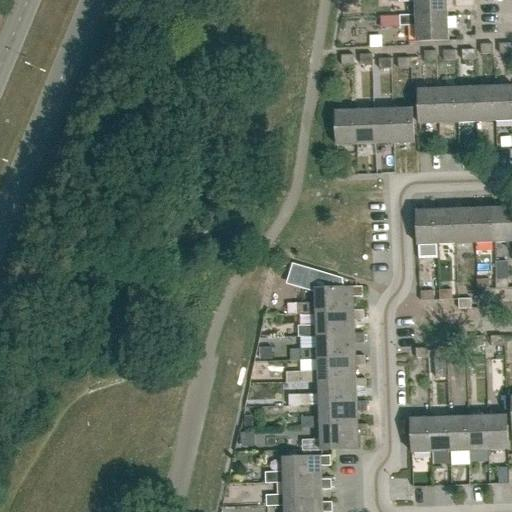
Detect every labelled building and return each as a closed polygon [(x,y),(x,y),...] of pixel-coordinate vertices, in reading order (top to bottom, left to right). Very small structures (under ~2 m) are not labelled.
[(448,16),(447,0),(398,0),(398,3),(415,2),(416,16),(416,17),(448,16)] [(416,17),(416,16),(399,16),(399,27),(416,26),(417,42),(449,41),(448,16),(416,17)] [(500,55),(511,55),(511,44),(500,44),(500,55)] [(481,55),(494,55),(493,45),(481,45),(481,55)] [(463,61),(475,60),(475,50),(462,51),(463,61)] [(444,61),(456,61),(456,51),(444,51),(444,61)] [(425,62),(438,61),(437,52),(425,52),(425,62)] [(361,65),(373,65),(373,55),(361,55),(361,65)] [(342,66),(354,66),(354,56),(342,56),(342,66)] [(380,70),(392,69),(392,59),(379,60),(380,70)] [(399,69),(411,69),(411,59),(398,59),(399,69)] [(511,87),(495,88),(496,122),(511,121),(511,87)] [(458,123),(477,122),(476,88),(457,89),(458,123)] [(477,122),(496,122),(495,88),(476,88),(477,122)] [(439,124),(458,123),(457,89),(438,90),(439,124)] [(420,124),(439,124),(438,90),(418,90),(420,124)] [(376,145),(394,144),(393,109),(374,110),(376,145)] [(393,109),(394,144),(414,143),(413,109),(393,109)] [(357,145),(376,145),(374,110),(355,111),(357,145)] [(337,146),(357,145),(355,111),(336,112),(337,146)] [(511,207),(493,208),(494,243),(506,242),(507,249),(511,248),(511,207)] [(475,243),(494,243),(493,208),(474,209),(475,243)] [(457,244),(475,243),(474,209),(456,210),(457,244)] [(418,246),(438,245),(437,210),(417,211),(418,246)] [(438,245),(457,244),(456,210),(437,210),(438,245)] [(496,288),(508,288),(508,278),(495,278),(496,288)] [(477,289),(480,289),(489,289),(489,279),(477,279),(477,289)] [(354,312),(354,311),(353,297),(363,296),(362,287),(315,289),(316,303),(297,304),(298,315),(316,314),(316,313),(354,312)] [(451,290),(439,290),(439,300),(452,300),(451,290)] [(420,301),(433,301),(433,291),(420,291),(420,301)] [(471,298),(460,299),(458,299),(458,309),(471,308),(471,298)] [(355,335),(355,334),(354,321),(363,320),(363,310),(354,311),(354,312),(316,313),(316,314),(316,326),(298,326),(299,338),(317,337),(317,336),(355,335)] [(355,357),(355,344),(364,343),(364,333),(355,334),(355,335),(317,336),(317,337),(317,349),(299,349),(299,361),(317,360),(317,359),(355,357)] [(492,346),(504,346),(503,336),(491,336),(492,346)] [(472,347),(485,347),(484,337),(472,337),(472,347)] [(260,348),(261,360),(273,359),(272,347),(260,348)] [(435,357),(447,357),(447,348),(447,347),(435,348),(435,357)] [(416,358),(429,357),(429,348),(416,348),(416,358)] [(356,380),(356,379),(356,367),(365,366),(365,356),(355,357),(317,359),(317,360),(318,372),(300,372),(287,373),(287,384),(300,384),(318,383),(318,381),(356,380)] [(454,367),(467,366),(467,356),(453,356),(454,367)] [(319,404),(357,403),(357,390),(366,389),(366,379),(356,379),(356,380),(318,381),(318,383),(319,395),(290,396),(290,407),(319,406),(319,404)] [(358,426),(358,425),(357,412),(367,412),(366,403),(357,403),(319,404),(319,406),(319,418),(301,418),(302,429),(320,428),(320,427),(358,426)] [(487,416),(488,451),(508,450),(507,415),(487,416)] [(470,451),(488,451),(487,416),(468,417),(470,451)] [(432,453),(451,452),(450,417),(431,418),(432,453)] [(451,452),(470,451),(468,417),(450,417),(451,452)] [(412,453),(432,453),(431,418),(411,419),(412,453)] [(320,427),(320,428),(320,440),(302,441),(303,451),(359,450),(358,435),(368,435),(367,425),(358,425),(358,426),(320,427)] [(322,481),(322,480),(321,467),(330,467),(330,456),(283,458),(283,473),(265,473),(265,484),(284,484),(284,482),(322,481)] [(284,505),(322,503),(322,490),(331,490),(331,480),(322,480),(322,481),(284,482),(284,484),(284,495),(266,496),(267,508),(284,507),(284,505)] [(331,511),(332,503),(322,503),(284,505),(284,507),(284,511),(331,511)]
